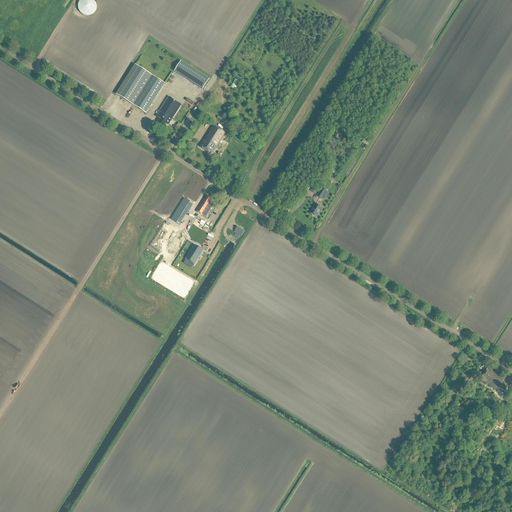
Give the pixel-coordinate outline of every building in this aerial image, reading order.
[(96,3),(93,0),(81,0),(80,1),(78,5),(79,10),(82,14),(86,16),(91,15),(95,12),(97,8),(96,3)] [(208,82),(180,64),(173,74),(201,92),(208,82)] [(165,85),(138,67),(135,66),(116,95),(146,114),(165,85)] [(229,87),(235,91),(242,80),(236,76),(229,87)] [(170,99),(169,99),(169,98),(156,118),(160,120),(156,126),(164,131),(168,125),(169,126),(181,106),(170,99)] [(226,134),(216,128),(213,126),(204,141),(204,142),(203,144),(202,144),(200,147),(201,147),(204,148),(203,149),(212,154),(213,153),(214,153),(216,149),(218,145),(219,145),(226,134)] [(326,200),(328,199),(328,198),(329,196),(328,194),(328,193),(326,192),(327,191),(322,189),(317,197),(321,200),(322,199),(323,200),(325,200),(326,200)] [(196,211),(202,215),(206,210),(209,206),(211,204),(209,203),(211,200),(207,197),(204,200),(196,211)] [(182,204),(171,221),(180,226),(190,209),(182,204)] [(319,215),(323,209),(316,205),(310,214),(312,216),(314,217),(315,217),(317,218),(319,215)] [(241,238),(244,232),(237,227),(234,233),(235,234),(233,238),(237,240),(239,237),(241,238)] [(193,252),(190,256),(189,256),(187,260),(195,265),(197,261),(196,260),(199,255),(200,256),(203,251),(194,246),(192,251),(193,252)] [(503,394),(508,386),(503,382),(505,379),(488,368),(481,380),(498,391),(498,390),(503,394)] [(464,388),(473,375),(468,371),(459,384),(464,388)]
